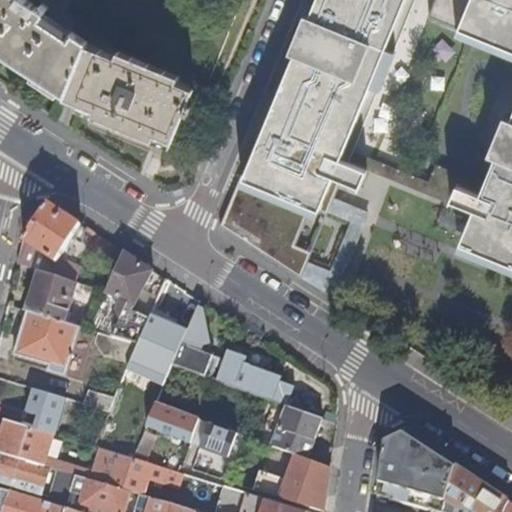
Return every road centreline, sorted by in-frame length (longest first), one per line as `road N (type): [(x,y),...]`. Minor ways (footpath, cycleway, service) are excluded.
road 1 (residential): [(176,246),(202,213),(287,0)]
road 2 (secondary): [(382,381),(176,246)]
road 3 (secondary): [(176,246),(0,132)]
road 4 (secondary): [(511,462),(382,381)]
road 5 (residential): [(349,511),(366,408),(382,381)]
